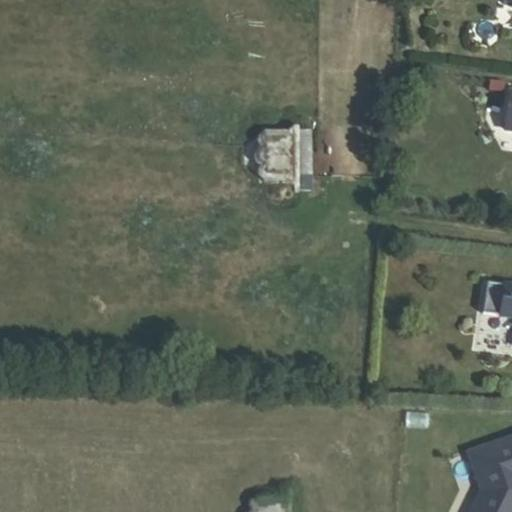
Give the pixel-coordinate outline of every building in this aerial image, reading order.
[(511,94),(505,93),(500,134),(511,135),(511,94)] [(284,193),(291,193),(291,127),(281,130),(281,136),(253,135),(246,142),(251,149),(241,154),(243,163),(249,167),(245,175),(252,180),(278,181),(284,193)] [(511,284),(491,281),(487,312),(511,315),(511,284)] [(463,511),(511,511),(511,438),(463,455),(474,493),(463,511)] [(284,511),(285,496),(273,497),(272,505),(247,506),(241,511),(240,511),(284,511)]
